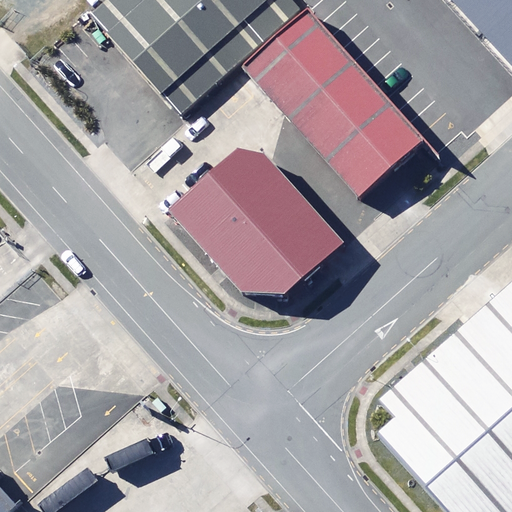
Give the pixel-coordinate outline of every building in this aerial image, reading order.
[(299,11),(289,0),(109,0),(96,12),(185,112),(299,11)] [(511,0),(444,0),(511,73),(511,0)] [(425,142),(307,10),(240,69),(357,201),(425,142)] [(342,243),(262,153),(236,152),(168,215),(242,295),(281,297),(342,243)] [(511,511),(511,283),(380,402),(393,416),(376,432),(448,511),(511,511)]
